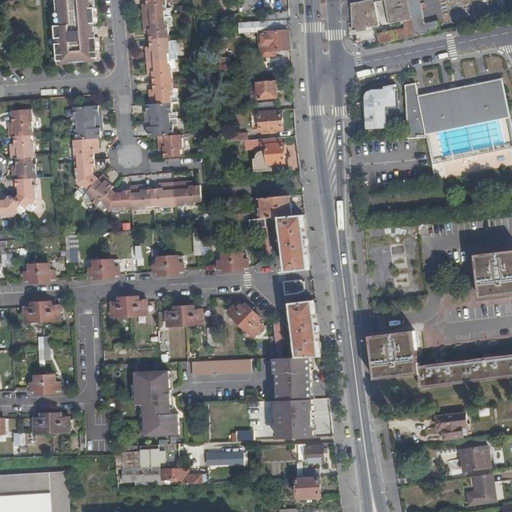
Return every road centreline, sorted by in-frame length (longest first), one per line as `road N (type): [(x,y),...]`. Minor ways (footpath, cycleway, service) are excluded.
road 1 (residential): [(82,291),(342,274)]
road 2 (primary): [(342,274),(336,64)]
road 3 (primary): [(309,69),(342,274)]
road 4 (residential): [(0,403),(87,399),(82,291)]
road 5 (primary): [(342,274),(365,449)]
road 6 (tertiary): [(336,64),(507,32)]
road 7 (unclassified): [(0,92),(120,83)]
